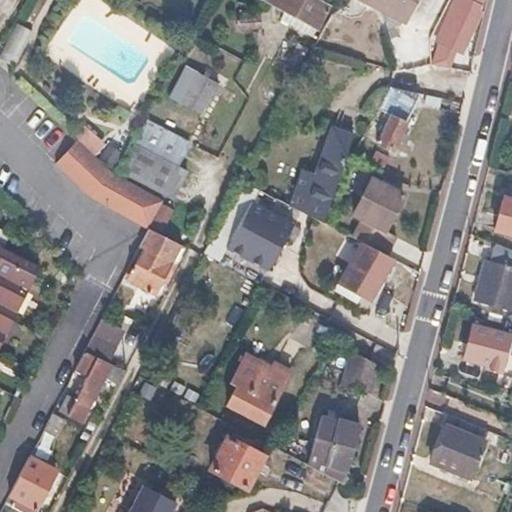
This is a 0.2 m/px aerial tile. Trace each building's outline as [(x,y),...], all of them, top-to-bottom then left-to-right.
[(274,0),(278,2),(272,11),(308,35),(326,8),(314,0),(274,0)] [(417,0),(358,0),(404,25),(417,0)] [(455,0),(443,24),(451,28),(443,45),(458,52),(477,12),(482,0),(455,0)] [(481,14),(477,12),(458,52),(463,54),(481,14)] [(0,60),(13,68),(33,32),(16,24),(0,54),(0,60)] [(451,28),(443,24),(437,42),(443,45),(451,28)] [(219,79),(192,70),(187,85),(215,94),(219,79)] [(419,93),(388,87),(375,110),(389,116),(375,144),(389,151),(419,93)] [(291,112),(277,104),(262,130),(277,138),(291,112)] [(145,119),(116,174),(163,199),(171,203),(188,172),(178,167),(190,143),(145,119)] [(331,128),(315,175),(308,195),(294,191),(288,206),(321,224),(352,133),(335,127),(335,129),(331,128)] [(79,141),(59,164),(99,200),(147,228),(163,199),(116,174),(113,172),(79,141)] [(315,175),(302,171),(294,191),(308,195),(315,175)] [(400,196),(369,179),(351,214),(381,231),(400,196)] [(511,198),(503,196),(495,227),(511,231),(511,198)] [(293,226),(251,203),(226,248),(267,271),(293,226)] [(131,259),(135,262),(125,281),(153,295),(170,263),(146,251),(151,245),(153,246),(159,235),(147,228),(131,259)] [(491,255),(487,254),(474,296),(510,308),(511,300),(511,248),(495,242),(491,255)] [(390,259),(358,243),(337,286),(368,303),(390,259)] [(0,341),(15,312),(38,266),(0,245),(0,341)] [(124,332),(99,319),(83,350),(109,363),(124,332)] [(510,333),(471,323),(462,357),(486,362),(485,366),(500,370),(502,364),(504,354),(510,333)] [(74,368),(88,375),(66,414),(79,422),(104,375),(117,382),(123,371),(109,363),(83,350),(74,368)] [(510,356),(504,354),(502,364),(508,366),(510,356)] [(379,367),(358,356),(344,382),(365,393),(379,367)] [(231,383),(236,386),(226,405),(263,425),(292,372),(275,362),(267,376),(242,362),(231,383)] [(62,420),(50,413),(42,428),(54,434),(62,420)] [(440,422),(444,423),(429,459),(468,475),(487,430),(444,413),(440,422)] [(332,431),(326,430),(317,462),(345,470),(357,425),(336,419),(332,431)] [(261,456),(226,437),(208,469),(243,489),(261,456)] [(54,470),(28,456),(8,494),(14,498),(10,505),(21,511),(30,511),(33,508),(34,509),(54,470)] [(168,511),(173,503),(141,486),(127,511),(168,511)]
